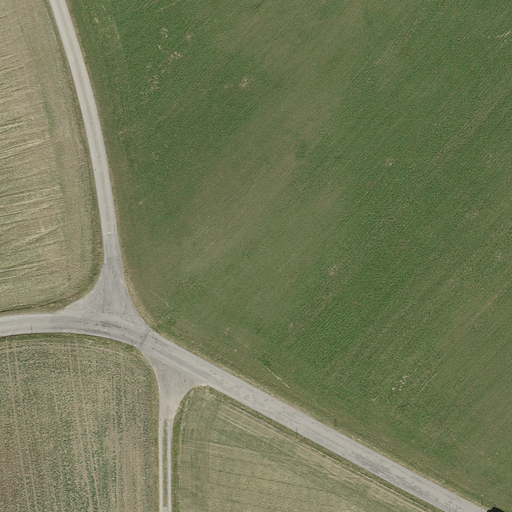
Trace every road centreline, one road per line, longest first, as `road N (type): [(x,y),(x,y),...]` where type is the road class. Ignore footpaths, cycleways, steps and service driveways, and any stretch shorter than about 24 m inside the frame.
road 1 (unclassified): [(0,331),(45,324),(116,329),(465,511)]
road 2 (track): [(116,329),(112,233),(57,0)]
road 3 (track): [(166,355),(168,511)]
